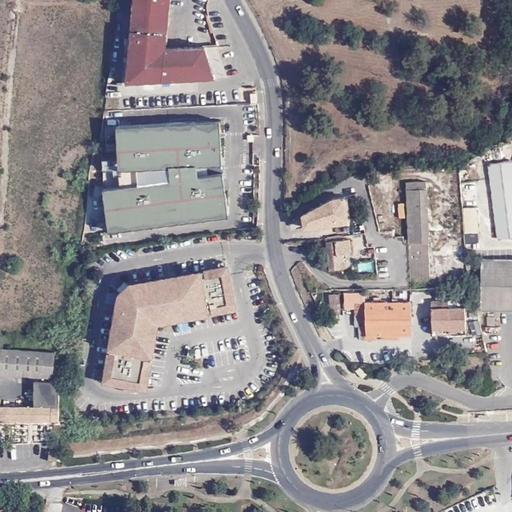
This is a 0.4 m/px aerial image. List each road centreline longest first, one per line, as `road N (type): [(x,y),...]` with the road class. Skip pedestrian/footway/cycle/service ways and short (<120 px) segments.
road 1 (tertiary): [(231,0),(271,95),(275,262),(312,349)]
road 2 (secondary): [(190,462),(0,481)]
